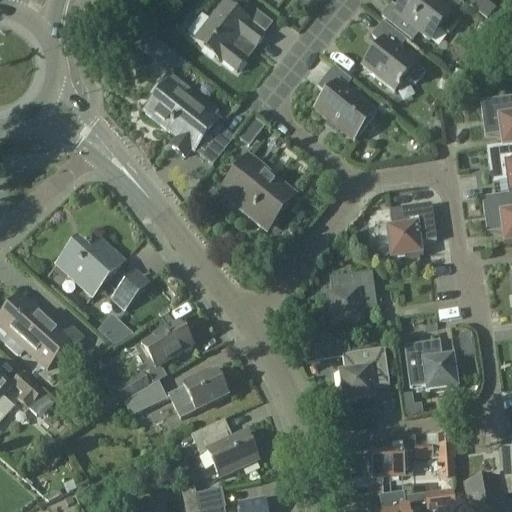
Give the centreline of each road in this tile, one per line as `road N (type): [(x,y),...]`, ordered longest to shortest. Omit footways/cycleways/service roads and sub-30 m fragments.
road 1 (residential): [(307,445),(495,413),(448,176),(352,189)]
road 2 (residential): [(352,189),(275,100),(346,0)]
road 3 (residential): [(246,316),(347,212),(352,189)]
road 4 (residential): [(246,316),(143,192)]
road 5 (residential): [(307,445),(286,381),(246,316)]
road 6 (residential): [(0,236),(91,154)]
